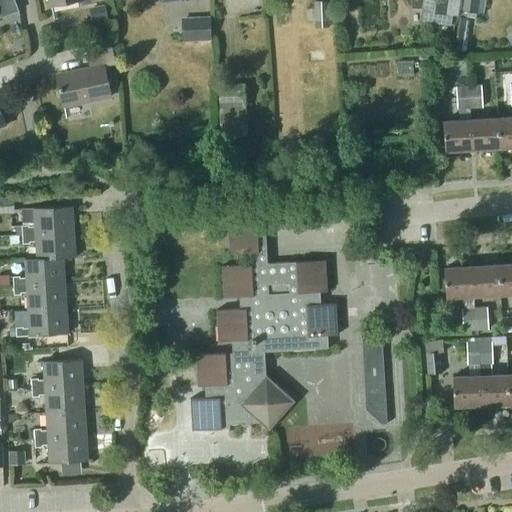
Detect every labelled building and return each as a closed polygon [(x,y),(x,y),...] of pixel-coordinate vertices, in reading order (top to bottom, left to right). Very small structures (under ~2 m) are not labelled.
[(0,0),(0,17),(19,11),(14,0),(0,0)] [(446,12),(448,0),(423,0),(422,9),(446,12)] [(477,0),(462,0),(461,9),(475,12),(477,0)] [(327,1),(314,2),(315,21),(327,21),(327,1)] [(105,4),(89,8),(92,20),(107,17),(105,4)] [(468,17),(460,16),(458,16),(453,50),(463,52),(468,17)] [(211,19),(183,20),(184,41),(212,39),(211,19)] [(104,66),(115,64),(112,44),(86,49),(90,68),(57,74),(63,106),(110,96),(104,66)] [(223,110),(248,107),(246,84),(221,86),(223,110)] [(458,106),(468,106),(467,84),(456,85),(458,106)] [(481,84),(467,84),(468,106),(482,105),(481,84)] [(445,150),(471,149),(469,129),(469,119),(468,106),(458,106),(458,119),(442,120),(445,150)] [(511,116),(496,117),(496,129),(498,147),(511,146),(511,116)] [(469,119),(469,129),(471,149),(498,147),(496,129),(496,117),(469,119)] [(0,209),(14,209),(13,197),(0,197),(0,209)] [(21,226),(22,235),(73,231),(72,205),(33,208),(34,227),(28,227),(28,225),(21,226)] [(269,429),(295,401),(267,375),(266,352),(328,348),(328,334),(337,334),(335,303),(320,303),(319,292),(325,291),(323,260),(266,263),(263,219),(227,221),(229,252),(249,251),(250,264),(221,265),(223,296),(239,295),(239,307),(216,309),(218,340),(230,339),(231,352),(195,354),(197,386),(204,385),(205,398),(190,398),(192,430),(222,428),(221,425),(228,425),(228,432),(231,432),(230,424),(260,422),(269,429)] [(36,259),(63,257),(63,258),(75,257),(73,231),(22,235),(22,244),(29,243),(29,241),(35,241),(36,258),(35,258),(36,259)] [(64,282),(63,258),(63,257),(36,259),(35,258),(25,258),(26,277),(20,277),(20,275),(13,276),(14,285),(64,282)] [(500,293),(511,292),(511,263),(498,264),(500,293)] [(498,264),(471,266),(473,295),(500,293),(498,264)] [(475,329),(474,308),(473,295),(471,266),(444,268),(447,296),(463,295),(463,308),(465,330),(475,329)] [(0,285),(10,285),(9,274),(0,274),(0,285)] [(27,291),(28,310),(66,307),(64,282),(14,285),(14,294),(22,294),(22,291),(27,291)] [(68,333),(66,307),(28,310),(29,328),(23,328),(23,326),(16,327),(17,336),(68,333)] [(489,307),(474,308),(475,329),(490,328),(489,307)] [(511,332),(511,316),(502,317),(503,332),(511,332)] [(449,334),(449,323),(437,324),(438,335),(449,334)] [(477,341),(478,362),(492,361),(492,340),(477,341)] [(480,405),(479,376),(478,362),(477,341),(466,341),(467,363),(468,362),(469,376),(452,377),(454,405),(480,405)] [(426,352),(428,373),(442,372),(439,351),(426,352)] [(32,378),(33,388),(83,385),(81,358),(43,361),(45,379),(39,380),(39,378),(32,378)] [(506,375),(479,376),(480,405),(507,404),(506,375)] [(45,394),(46,412),(84,410),(83,385),(33,388),(33,396),(40,396),(40,394),(45,394)] [(386,423),(385,405),(366,407),(383,423),(386,423)] [(86,435),(84,410),(46,412),(47,429),(43,429),(42,427),(35,428),(36,438),(86,435)] [(86,435),(36,438),(36,447),(43,446),(43,444),(48,444),(49,463),(87,460),(86,435)] [(26,465),(25,450),(8,450),(9,465),(26,465)]
